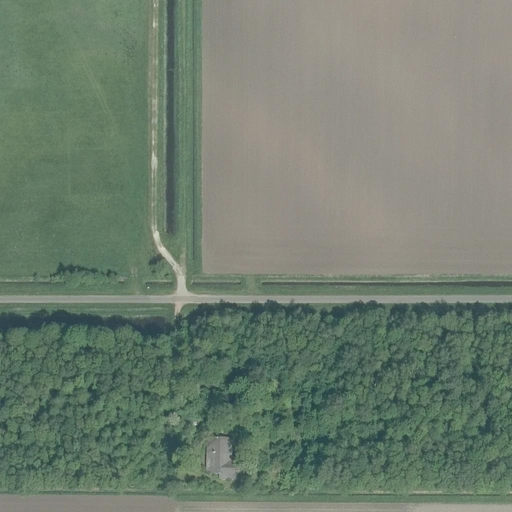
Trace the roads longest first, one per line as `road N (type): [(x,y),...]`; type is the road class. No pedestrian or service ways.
road 1 (unclassified): [(511,299),(0,300)]
road 2 (track): [(155,0),(154,235),(179,273),(180,300)]
road 3 (track): [(179,273),(183,0)]
road 4 (track): [(177,300),(180,428)]
